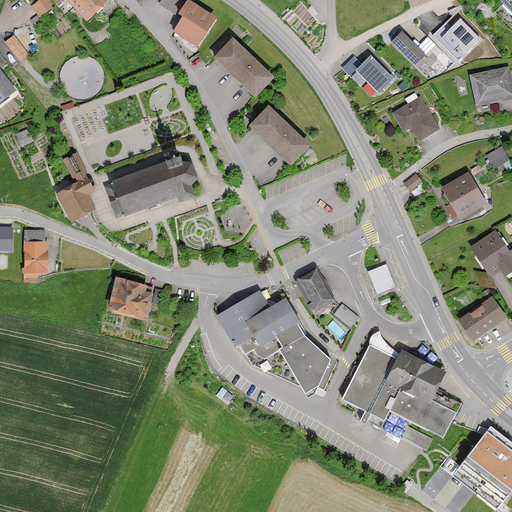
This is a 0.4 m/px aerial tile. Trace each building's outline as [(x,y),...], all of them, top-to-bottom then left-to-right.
[(55,9),(47,0),(44,0),(32,9),(41,20),(55,9)] [(66,0),(90,23),(113,0),(66,0)] [(161,0),(160,3),(179,13),(185,0),(161,0)] [(511,0),(502,0),(511,9),(511,0)] [(173,36),(197,52),(216,23),(188,4),(177,20),(181,23),(173,36)] [(481,39),(460,18),(446,32),(467,53),(481,39)] [(137,41),(123,24),(111,35),(125,51),(137,41)] [(420,50),(405,36),(396,45),(420,68),(429,58),(428,57),(437,47),(429,40),(420,50)] [(29,57),(13,37),(6,43),(14,53),(8,57),(15,65),(19,62),(21,64),(29,57)] [(219,61),(262,102),(282,81),(239,40),(219,61)] [(0,107),(20,93),(0,68),(7,63),(0,53),(0,107)] [(394,82),(370,60),(356,76),(380,98),(394,82)] [(511,67),(473,77),(480,108),(511,100),(511,67)] [(443,130),(423,99),(421,100),(418,95),(407,101),(410,106),(396,115),(408,134),(414,130),(422,143),(443,130)] [(315,148),(274,108),(254,128),(295,168),(315,148)] [(30,140),(30,131),(19,131),(19,140),(30,140)] [(489,151),(495,165),(510,159),(503,144),(489,151)] [(125,219),(179,200),(180,205),(197,199),(193,190),(201,187),(191,160),(185,162),(182,154),(166,159),(167,163),(113,183),(113,185),(104,188),(116,221),(125,218),(125,219)] [(79,157),(65,165),(77,187),(60,197),(77,226),(100,212),(91,197),(99,192),(79,157)] [(404,185),(411,193),(423,183),(416,175),(404,185)] [(491,206),(473,176),(446,192),(464,222),(491,206)] [(14,231),(0,230),(0,255),(14,255),(14,231)] [(511,251),(497,232),(474,249),(495,278),(504,271),(510,278),(511,276),(511,251)] [(47,233),(26,233),(26,284),(40,284),(40,273),(51,274),(51,244),(47,244),(47,233)] [(396,289),(387,266),(382,268),(391,291),(396,289)] [(391,291),(382,268),(368,274),(378,296),(391,291)] [(298,284),(316,315),(337,303),(320,272),(298,284)] [(161,290),(122,280),(114,315),(153,324),(161,290)] [(292,301),(275,311),(264,293),(221,319),(240,351),(261,338),(268,349),(283,340),(304,327),(307,326),(292,301)] [(460,321),(473,340),(506,317),(492,298),(460,321)] [(361,318),(345,305),(336,317),(353,329),(361,318)] [(314,396),(326,389),(336,361),(311,339),(304,327),(283,340),(290,350),(287,352),(314,396)] [(388,384),(401,357),(391,351),(385,345),(381,340),(380,334),(375,335),(372,337),(370,340),(369,343),(368,347),(341,403),(366,415),(362,423),(402,442),(410,425),(389,415),(401,391),(388,384)] [(389,415),(410,425),(445,441),(461,406),(445,398),(444,401),(438,398),(449,375),(403,353),(401,357),(388,384),(401,391),(389,415)] [(511,494),(511,445),(490,428),(454,475),(499,511),(511,494)] [(413,440),(426,447),(432,437),(419,429),(413,440)]
